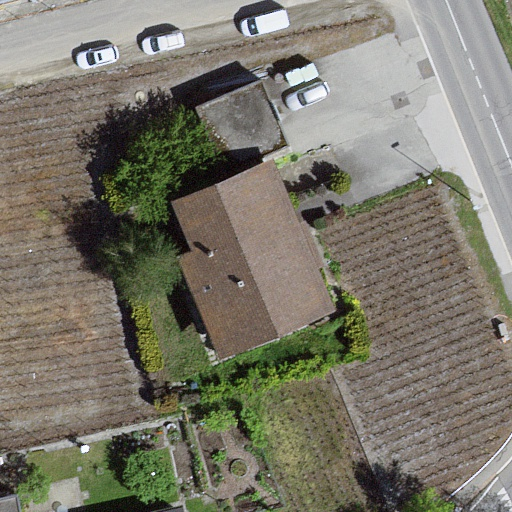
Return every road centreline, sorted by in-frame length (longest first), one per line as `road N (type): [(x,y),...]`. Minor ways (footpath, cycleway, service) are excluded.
road 1 (residential): [(169,0),(0,42)]
road 2 (tertiary): [(451,0),(511,159)]
